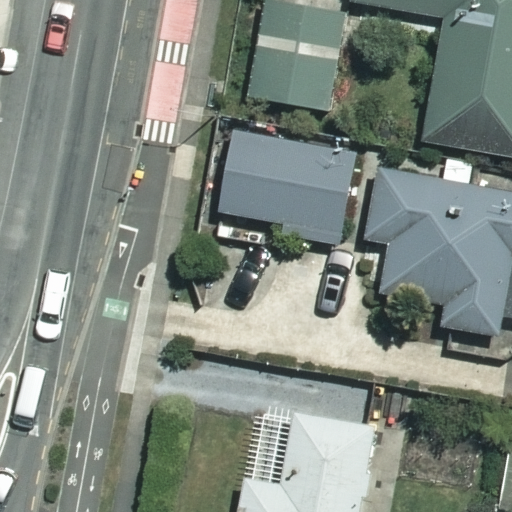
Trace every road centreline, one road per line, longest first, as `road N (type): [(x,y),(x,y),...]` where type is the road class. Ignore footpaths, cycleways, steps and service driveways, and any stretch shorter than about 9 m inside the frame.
road 1 (residential): [(30,295),(86,0)]
road 2 (residential): [(30,295),(31,377),(0,496)]
